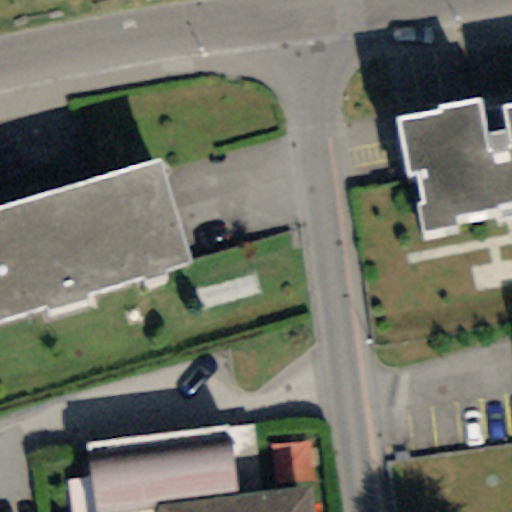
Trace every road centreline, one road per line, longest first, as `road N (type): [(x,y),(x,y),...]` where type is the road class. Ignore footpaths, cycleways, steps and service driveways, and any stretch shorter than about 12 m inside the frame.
road 1 (residential): [(373,511),(309,19)]
road 2 (residential): [(309,19),(0,71)]
road 3 (residential): [(477,0),(309,19)]
